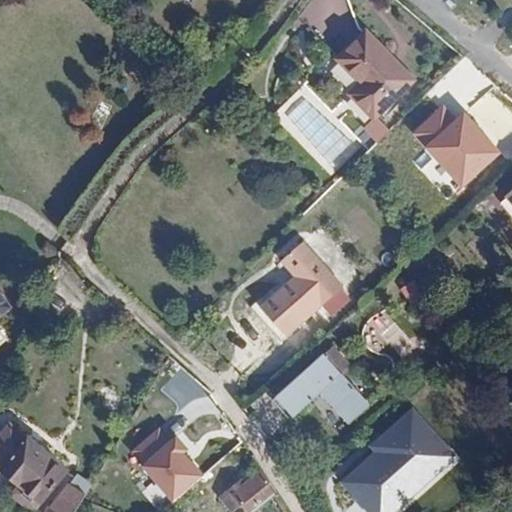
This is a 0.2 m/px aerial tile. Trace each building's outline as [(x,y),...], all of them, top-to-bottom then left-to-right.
[(378,114),(419,75),(371,26),(343,54),(366,78),(353,90),(378,114)] [(365,128),(379,143),(393,130),(378,115),(365,128)] [(313,321),(324,330),(353,304),(302,248),(280,267),(292,280),(257,313),(286,344),(313,321)] [(87,287),(68,265),(59,276),(90,310),(100,303),(87,287)] [(429,300),(414,280),(402,288),(416,309),(429,300)] [(377,394),(333,344),(277,395),(293,415),(326,385),(353,416),(377,394)] [(415,403),(367,444),(373,452),(340,480),(367,511),(403,511),(464,460),(415,403)] [(164,425),(132,450),(173,502),(205,476),(164,425)] [(0,438),(0,467),(26,484),(49,498),(69,465),(6,426),(0,438)] [(96,481),(102,471),(96,467),(90,477),(96,481)] [(255,511),(277,495),(261,470),(231,495),(244,511),(255,511)] [(61,508),(67,511),(77,511),(93,486),(87,482),(83,487),(73,480),(58,505),(61,508)] [(49,498),(26,484),(20,496),(42,509),(49,498)] [(57,511),(61,508),(58,505),(52,502),(46,511),(57,511)]
